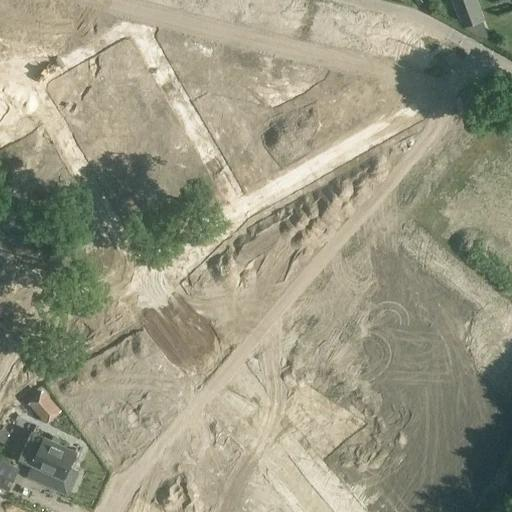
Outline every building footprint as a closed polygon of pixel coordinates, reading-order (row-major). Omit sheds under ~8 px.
[(154,0),(153,6),(166,10),(169,0),(154,0)] [(291,32),(292,0),(263,0),(263,31),(291,32)] [(450,0),(460,27),(462,26),(482,20),(475,0),(450,0)] [(311,26),(326,30),(329,17),(313,14),(311,26)] [(52,90),(67,55),(52,49),(37,84),(52,90)] [(264,94),(276,113),(287,106),(276,87),(264,94)] [(124,117),(134,108),(119,91),(109,100),(124,117)] [(80,153),(110,169),(117,157),(87,141),(80,153)] [(187,181),(204,170),(193,152),(176,162),(187,181)] [(145,169),(122,172),(126,200),(149,197),(145,169)] [(104,187),(63,225),(76,239),(117,201),(104,187)] [(400,333),(422,344),(440,306),(418,295),(400,333)] [(377,308),(362,311),(371,351),(386,348),(377,308)] [(445,357),(483,341),(477,327),(439,342),(445,357)] [(354,385),(365,374),(332,343),(322,354),(354,385)] [(116,366),(96,381),(104,391),(112,385),(127,403),(162,375),(164,373),(152,359),(149,361),(147,357),(123,376),(116,366)] [(49,398),(65,372),(46,361),(30,386),(49,398)] [(504,392),(506,378),(460,372),(458,386),(504,392)] [(162,375),(127,403),(142,421),(134,427),(143,437),(162,422),(154,411),(177,393),(162,375)] [(203,406),(214,385),(197,376),(186,397),(203,406)] [(478,452),(490,442),(463,409),(451,419),(478,452)] [(162,430),(143,445),(152,456),(165,445),(180,463),(182,461),(210,439),(211,438),(195,419),(171,440),(162,430)] [(332,448),(371,435),(366,420),(327,433),(332,448)] [(19,456),(18,458),(34,464),(62,477),(67,466),(74,450),(59,443),(51,440),(46,437),(31,430),(30,432),(19,456)] [(95,439),(100,452),(114,446),(109,433),(95,439)] [(210,439),(182,461),(195,476),(222,453),(210,439)] [(390,439),(367,475),(383,485),(406,449),(390,439)] [(440,439),(425,440),(426,480),(441,480),(440,439)] [(222,453),(195,476),(207,490),(210,488),(234,468),(222,453)] [(0,485),(10,490),(20,471),(0,461),(0,485)] [(101,477),(106,466),(93,461),(89,472),(101,477)] [(234,468),(210,488),(222,503),(249,480),(237,465),(234,468)] [(152,480),(184,497),(190,486),(158,469),(152,480)] [(249,480),(222,503),(229,511),(241,511),(261,495),(249,480)] [(241,511),(277,511),(263,494),(261,495),(241,511)] [(157,495),(149,505),(156,510),(163,500),(157,495)] [(163,500),(156,510),(158,511),(165,511),(170,505),(163,500)]
